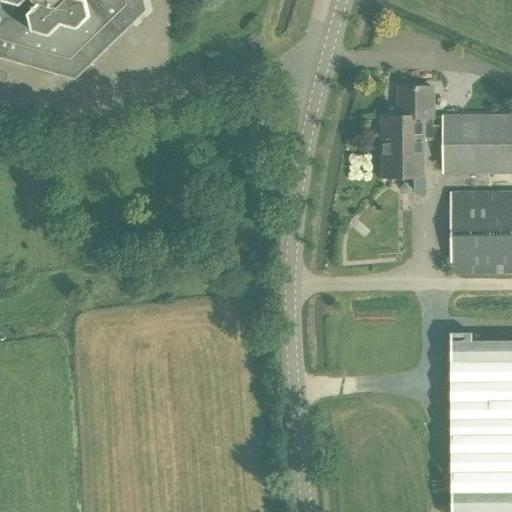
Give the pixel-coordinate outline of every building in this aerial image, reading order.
[(0,0),(0,51),(4,52),(2,57),(58,73),(59,68),(76,73),(89,61),(92,64),(134,24),(125,15),(128,0),(0,0)] [(408,126),(426,126),(436,126),(436,125),(435,87),(401,87),(402,117),(385,117),(385,144),(396,144),(396,142),(404,142),(404,137),(408,137),(408,126)] [(446,126),(446,137),(446,172),(511,171),(511,115),(445,116),(446,125),(446,126)] [(446,137),(446,126),(446,125),(436,125),(436,126),(426,126),(408,126),(408,137),(404,137),(404,142),(396,142),(396,144),(385,144),(385,176),(425,176),(425,137),(446,137)] [(455,272),(511,271),(511,191),(454,192),(455,272)] [(511,511),(511,341),(472,341),(472,333),(453,333),(453,511),(511,511)]
